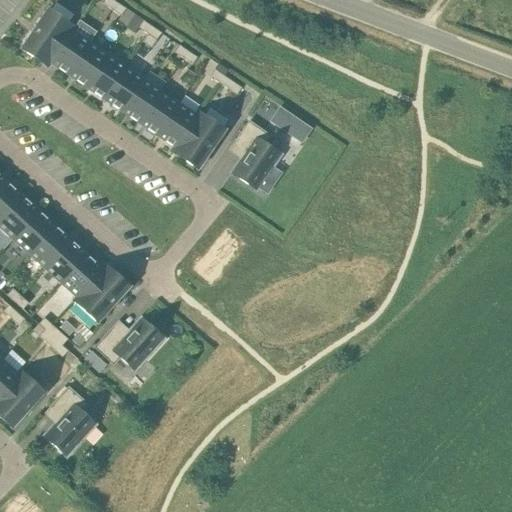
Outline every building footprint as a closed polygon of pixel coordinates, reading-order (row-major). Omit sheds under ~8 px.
[(76,0),(74,0),(68,9),(78,15),(85,5),(76,0)] [(117,4),(111,0),(106,0),(103,5),(112,11),(117,4)] [(112,11),(121,17),(126,10),(117,4),(112,11)] [(48,68),(51,64),(72,32),(74,28),(48,10),(22,50),(48,68)] [(153,28),(143,22),(138,29),(148,36),(153,28)] [(148,36),(156,41),(161,34),(153,28),(148,36)] [(72,32),(51,64),(68,76),(90,44),(72,32)] [(107,57),(90,44),(68,76),(86,88),(107,57)] [(188,53),(179,46),(174,54),(184,60),(188,53)] [(184,60),(192,66),(197,59),(188,53),(184,60)] [(125,69),(107,57),(86,88),(104,100),(125,69)] [(143,81),(125,69),(104,100),(122,112),(143,81)] [(224,77),(215,71),(210,78),(219,85),(224,77)] [(219,85),(228,91),(233,84),(224,77),(219,85)] [(161,93),(143,81),(122,112),(140,125),(161,93)] [(228,91),(236,96),(241,89),(233,84),(228,91)] [(179,106),(161,93),(140,125),(158,137),(179,106)] [(279,105),(270,118),(301,140),(310,127),(279,105)] [(199,114),(198,113),(195,117),(179,106),(158,137),(174,148),(171,152),(172,153),(199,114)] [(172,153),(197,170),(224,131),(199,114),(172,153)] [(274,166),(280,156),(264,145),(269,137),(249,123),(233,146),(245,154),(231,174),(256,192),(259,187),(267,193),(282,171),(274,166)] [(0,223),(23,198),(7,183),(0,191),(0,223)] [(39,212),(23,198),(0,223),(0,228),(14,241),(39,212)] [(55,227),(39,212),(14,241),(29,255),(55,227)] [(71,241),(55,227),(29,255),(45,270),(71,241)] [(87,256),(71,241),(45,270),(61,284),(87,256)] [(106,267),(105,267),(102,270),(87,256),(61,284),(76,298),(73,302),(74,302),(106,267)] [(74,302),(97,323),(129,288),(106,267),(74,302)] [(20,297),(12,290),(6,296),(14,304),(20,297)] [(14,304),(22,311),(28,305),(20,297),(14,304)] [(16,313),(8,306),(2,313),(10,320),(16,313)] [(10,320),(18,327),(24,320),(16,313),(10,320)] [(52,327),(44,319),(38,326),(46,333),(52,327)] [(64,320),(58,327),(67,336),(73,329),(64,320)] [(119,322),(95,348),(113,365),(119,358),(134,372),(163,340),(140,320),(130,331),(119,322)] [(34,329),(32,331),(38,337),(46,344),(52,338),(46,333),(38,326),(38,325),(34,329)] [(78,332),(71,340),(78,346),(91,332),(84,326),(78,332)] [(54,340),(60,334),(52,327),(46,333),(52,338),(54,340)] [(60,345),(62,348),(68,341),(60,334),(54,340),(60,345)] [(60,345),(54,340),(52,338),(46,345),(54,352),(60,345)] [(54,352),(62,359),(68,353),(62,348),(60,345),(54,352)] [(106,365),(90,351),(82,360),(97,374),(106,365)] [(0,395),(21,373),(20,372),(16,376),(1,362),(0,363),(0,395)] [(0,395),(0,418),(11,428),(43,393),(21,373),(0,395)] [(50,409),(60,419),(44,437),(66,458),(95,426),(80,413),(86,406),(68,389),(50,409)]
